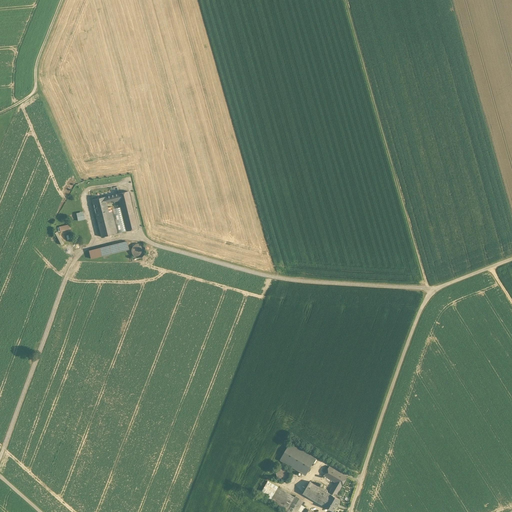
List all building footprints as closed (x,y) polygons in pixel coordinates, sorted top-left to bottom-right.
[(129,191),(117,194),(119,201),(120,208),(126,231),(138,229),(129,191)] [(117,194),(105,197),(107,204),(119,201),(117,194)] [(108,211),(107,204),(105,197),(92,200),(95,214),(108,211)] [(112,210),(118,233),(126,231),(120,208),(112,210)] [(112,210),(108,211),(95,214),(101,237),(118,233),(112,210)] [(83,212),(76,213),(78,221),(85,220),(83,212)] [(57,232),(55,233),(61,245),(64,244),(57,232)] [(127,241),(89,251),(91,259),(129,249),(127,241)] [(135,243),(132,251),(141,254),(145,246),(135,243)] [(290,443),(280,461),(306,476),(310,469),(311,468),(316,459),(290,443)] [(349,478),(329,466),(323,476),(336,484),(330,494),(310,482),(303,494),(332,511),(335,511),(342,501),(337,498),(349,478)] [(294,498),(269,483),(259,498),(281,511),(310,511),(302,506),(305,502),(296,496),(294,498)]
